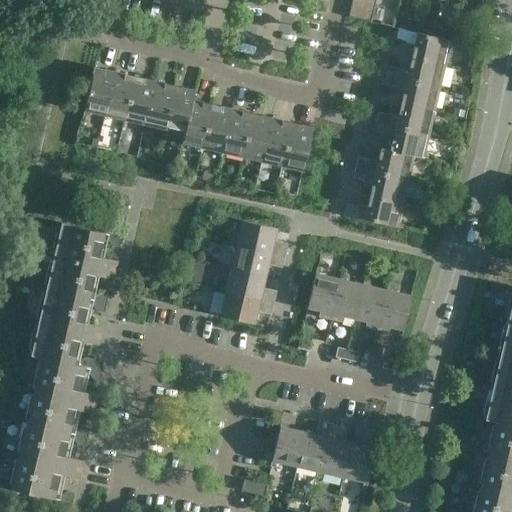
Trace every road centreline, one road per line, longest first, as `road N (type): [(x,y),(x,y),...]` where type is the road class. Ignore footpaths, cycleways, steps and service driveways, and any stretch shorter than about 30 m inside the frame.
road 1 (residential): [(254,369),(153,346),(126,483),(224,505)]
road 2 (residential): [(413,403),(505,121)]
road 3 (residential): [(413,403),(254,369)]
road 4 (residential): [(103,0),(97,26),(110,37),(203,62)]
road 5 (residential): [(224,505),(254,369)]
road 6 (residential): [(203,62),(321,96)]
